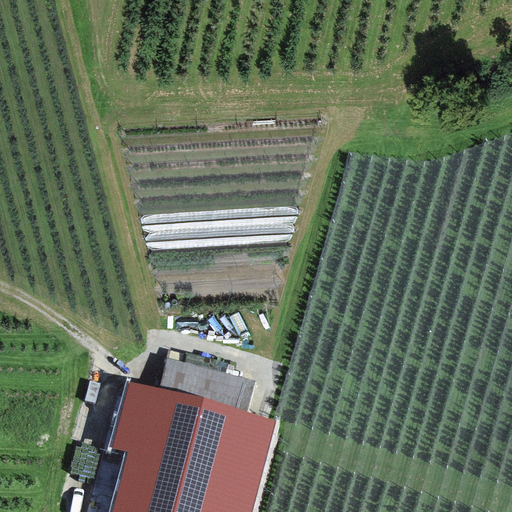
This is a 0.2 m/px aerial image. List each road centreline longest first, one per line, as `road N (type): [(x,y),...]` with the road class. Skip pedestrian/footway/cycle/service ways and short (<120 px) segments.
road 1 (track): [(339,137),(241,477)]
road 2 (track): [(0,286),(70,325),(173,427),(228,454),(241,477),(232,511)]
